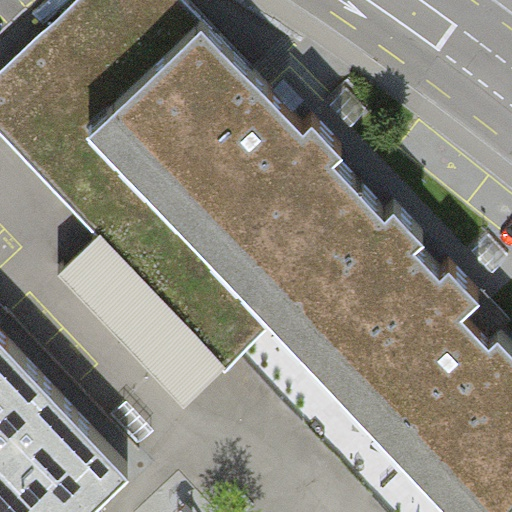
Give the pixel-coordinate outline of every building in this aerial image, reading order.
[(75,0),(0,72),(0,97),(94,8),(136,51),(189,1),(187,0),(75,0)] [(94,8),(0,97),(0,126),(100,231),(227,364),(296,298),(497,508),(511,493),(511,339),(485,311),(283,99),(189,1),(136,51),(120,35),(94,8)] [(186,400),(227,364),(100,231),(61,268),(186,400)] [(0,511),(33,511),(105,447),(0,333),(0,511)] [(128,398),(111,414),(139,444),(156,428),(128,398)]
